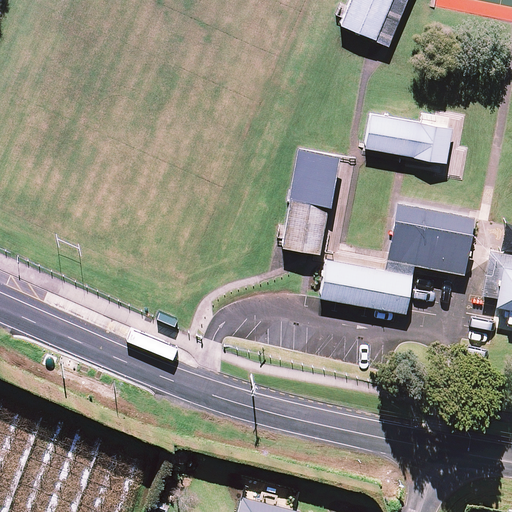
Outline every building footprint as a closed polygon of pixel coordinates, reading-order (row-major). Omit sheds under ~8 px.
[(409,0),(353,0),(343,25),(391,45),(409,0)] [(360,42),(330,33),(297,137),(327,146),(360,42)] [(390,89),(386,113),(416,118),(420,94),(390,89)] [(455,129),(373,114),(367,149),(449,163),(455,129)] [(291,198),(293,199),(331,205),(340,156),(299,149),(291,198)] [(293,199),(284,248),(323,254),(331,205),(293,199)] [(476,217),(400,204),(389,261),(417,266),(466,274),(468,266),(476,217)] [(511,254),(492,251),(484,295),(496,297),(495,305),(511,308),(511,254)] [(387,271),(330,261),(323,298),(409,314),(415,276),(387,271)] [(417,266),(389,261),(388,266),(387,271),(415,276),(416,271),(417,266)] [(292,511),(294,509),(274,504),(276,496),(261,492),(259,501),(239,496),(234,511),(292,511)]
